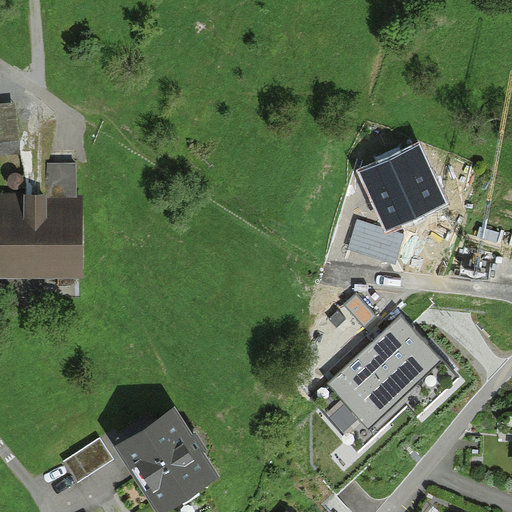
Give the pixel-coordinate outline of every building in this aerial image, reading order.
[(0,151),(19,150),(17,104),(0,104),(0,151)] [(431,148),(379,173),(402,222),(454,197),(431,148)] [(11,198),(11,268),(87,268),(87,198),(11,198)] [(379,228),(355,235),(363,261),(387,254),(379,228)] [(185,406),(130,446),(175,509),(231,469),(185,406)] [(65,458),(77,480),(114,460),(102,438),(65,458)]
